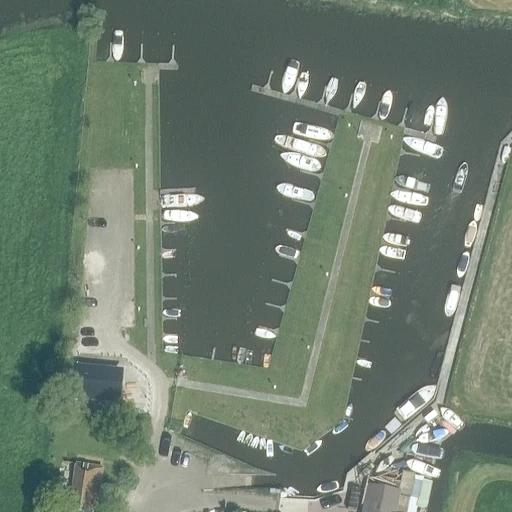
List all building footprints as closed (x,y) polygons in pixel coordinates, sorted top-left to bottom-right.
[(116,401),(119,373),(76,370),(73,397),(116,401)] [(125,421),(124,430),(138,432),(139,422),(125,421)] [(106,435),(80,431),(77,452),(102,456),(106,435)] [(75,464),(68,511),(88,511),(89,508),(95,509),(101,469),(75,464)] [(405,511),(408,498),(413,475),(401,473),(399,484),(390,482),(388,492),(376,489),(378,482),(368,480),(367,487),(361,511),(405,511)]
